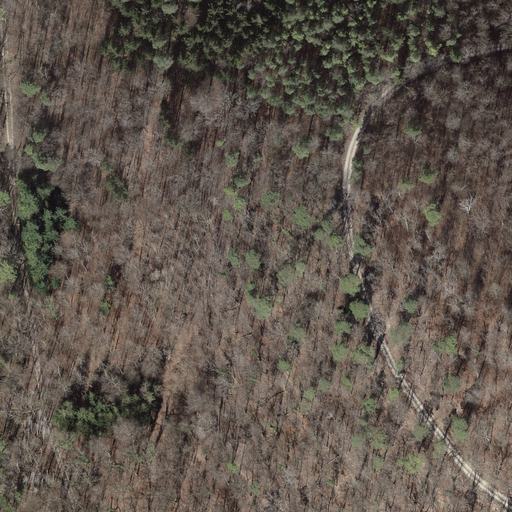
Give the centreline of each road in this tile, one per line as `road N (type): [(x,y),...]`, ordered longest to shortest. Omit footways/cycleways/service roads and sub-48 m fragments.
road 1 (track): [(511,505),(416,401),(384,345),(357,270),(346,173),(353,138),(383,94),(423,64),(511,43)]
road 2 (track): [(124,0),(180,71),(224,250),(263,350),(323,439),(397,511)]
road 3 (track): [(4,0),(9,166),(54,403),(84,511)]
road 4 (track): [(441,511),(377,362),(374,318)]
